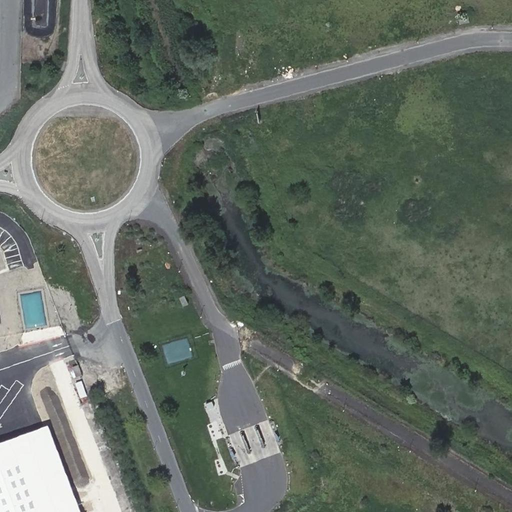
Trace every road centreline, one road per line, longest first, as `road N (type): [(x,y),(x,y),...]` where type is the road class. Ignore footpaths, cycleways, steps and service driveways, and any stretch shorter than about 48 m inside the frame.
road 1 (unclassified): [(147,132),(217,104),(476,37),(511,38)]
road 2 (unclassified): [(94,223),(110,309),(187,511)]
road 3 (unknown): [(118,331),(0,373)]
road 4 (unclassified): [(94,223),(140,197),(151,172),(147,132)]
